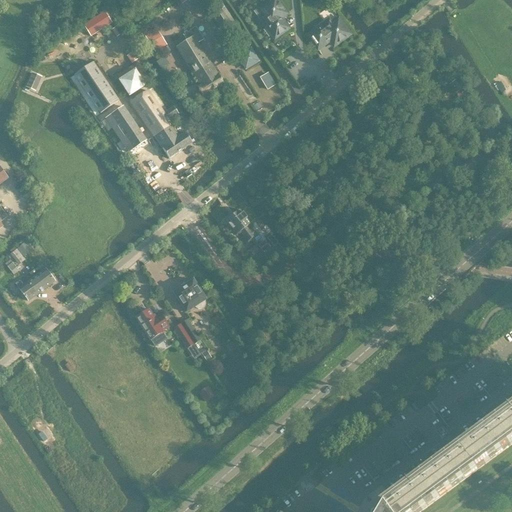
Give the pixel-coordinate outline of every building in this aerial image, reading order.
[(286,14),(275,0),(271,0),(258,10),(266,20),(263,22),(262,24),(265,28),(267,29),(274,39),(288,29),(280,18),(286,14)] [(226,10),(222,4),(214,9),(218,15),(220,14),(226,10)] [(220,14),(228,28),(230,30),(236,26),(226,10),(220,14)] [(101,30),(111,23),(104,12),(94,19),(101,30)] [(320,25),(320,27),(307,36),(317,50),(329,41),(333,47),(350,35),(338,19),(328,26),(325,23),(324,23),(320,25)] [(117,37),(122,33),(117,27),(112,30),(117,37)] [(238,41),(244,37),(239,29),(233,33),(238,41)] [(155,52),(164,46),(155,32),(146,37),(155,52)] [(197,88),(202,97),(223,84),(218,75),(194,36),(176,48),(200,86),(197,88)] [(242,50),(248,47),(243,40),(238,43),(242,50)] [(137,60),(132,53),(127,57),(131,63),(137,60)] [(169,65),(164,57),(156,62),(161,70),(169,65)] [(150,81),(137,62),(117,76),(121,81),(120,82),(128,95),(130,94),(131,96),(144,87),(143,86),(150,81)] [(80,72),(74,76),(81,86),(84,91),(100,114),(115,104),(119,101),(113,93),(102,77),(93,63),(89,65),(80,72)] [(33,90),(39,77),(32,74),(26,87),(33,90)] [(267,74),(260,78),(267,90),(274,86),(267,74)] [(455,80),(448,85),(456,95),(462,89),(455,80)] [(169,159),(192,143),(185,133),(179,138),(168,121),(178,114),(174,107),(163,114),(148,91),(138,98),(130,102),(169,159)] [(119,110),(105,119),(112,129),(120,141),(128,153),(139,145),(145,141),(146,141),(140,133),(130,119),(126,113),(123,107),(130,102),(138,98),(137,96),(135,93),(125,100),(120,103),(119,101),(115,104),(119,110)] [(252,105),(257,112),(262,109),(258,101),(252,105)] [(133,160),(129,163),(136,174),(140,171),(133,160)] [(286,164),(280,167),(283,177),(290,175),(286,164)] [(239,210),(232,216),(251,240),(256,236),(254,233),(249,225),(250,224),(246,219),(247,218),(242,213),(242,214),(239,210)] [(251,240),(232,216),(225,221),(236,235),(240,232),(244,237),(242,238),(246,243),(251,240)] [(269,248),(264,241),(257,246),(262,253),(269,248)] [(18,250),(24,257),(29,253),(24,245),(18,250)] [(255,247),(249,252),(253,256),(259,252),(255,247)] [(16,250),(12,254),(20,264),(24,260),(16,250)] [(12,263),(7,267),(13,275),(18,271),(12,263)] [(36,275),(46,289),(55,282),(42,265),(38,268),(41,272),(37,275),(36,275)] [(36,275),(37,275),(34,271),(31,273),(34,277),(27,282),(37,295),(46,289),(36,275)] [(204,308),(205,305),(205,302),(204,301),(205,300),(193,281),(173,293),(186,313),(195,307),(195,308),(198,310),(201,309),(204,308)] [(37,295),(27,282),(22,286),(19,282),(15,285),(28,302),(37,295)] [(148,310),(135,318),(150,341),(155,348),(167,340),(163,333),(162,331),(169,327),(161,315),(154,319),(148,310)] [(187,320),(180,325),(194,345),(200,355),(207,351),(187,320)] [(187,349),(194,345),(180,325),(174,329),(187,349)] [(214,396),(209,389),(201,395),(206,402),(214,396)] [(511,409),(461,447),(478,470),(511,444),(511,409)] [(421,511),(478,470),(461,447),(392,499),(373,511),(421,511)]
